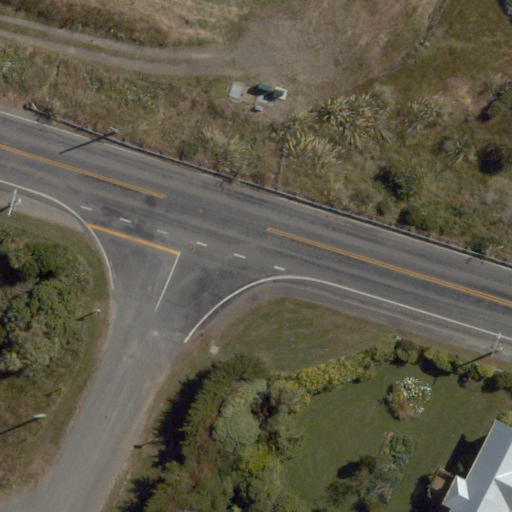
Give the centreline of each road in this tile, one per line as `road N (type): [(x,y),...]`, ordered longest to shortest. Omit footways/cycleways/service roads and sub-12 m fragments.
road 1 (residential): [(54,511),(172,275),(193,206)]
road 2 (primary): [(193,206),(511,304)]
road 3 (primary): [(0,146),(193,206)]
